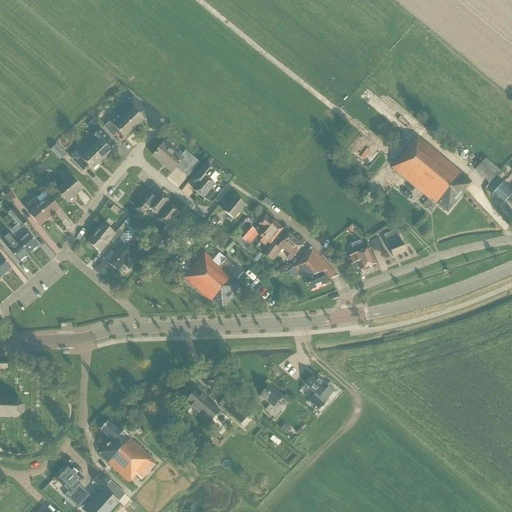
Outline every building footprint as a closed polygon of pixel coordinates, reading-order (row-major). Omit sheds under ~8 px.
[(123,118),(134,129),(144,121),(139,116),(145,110),(133,99),(118,113),(123,118)] [(108,114),(113,110),(108,105),(103,109),(108,114)] [(392,131),(401,120),(387,109),(379,120),(373,115),(363,128),(382,142),(390,131),(395,135),(386,146),(394,152),(403,140),(392,131)] [(134,129),(123,118),(118,113),(104,127),(113,137),(119,132),(125,138),(134,129)] [(113,144),(100,131),(95,136),(94,135),(85,144),(86,146),(102,161),(111,152),(108,149),(113,144)] [(465,190),(471,182),(417,137),(392,168),(428,199),(422,206),(427,209),(432,202),(436,205),(437,204),(448,213),(466,191),(465,190)] [(125,150),(131,142),(126,138),(120,145),(125,150)] [(200,163),(195,159),(185,151),(180,157),(164,143),(153,156),(165,166),(165,167),(171,173),(177,165),(189,175),(200,163)] [(92,170),(102,161),(86,146),(82,150),(86,154),(81,159),(76,153),(71,159),(81,169),(86,164),(92,170)] [(56,148),(50,151),(54,157),(59,154),(56,148)] [(489,183),(500,172),(486,159),(475,170),(489,183)] [(203,199),(215,185),(208,179),(215,172),(206,164),(197,175),(202,179),(193,190),(203,199)] [(67,203),(82,190),(72,178),(57,190),(67,203)] [(511,191),(503,183),(502,183),(498,179),(489,188),(494,192),(491,195),(502,205),(506,200),(511,206),(511,191)] [(39,203),(47,196),(44,192),(36,199),(39,203)] [(142,215),(148,208),(158,216),(169,202),(159,194),(155,199),(148,194),(135,210),(142,215)] [(40,225),(59,209),(48,197),(30,212),(40,225)] [(223,211),(234,219),(245,205),(235,197),(223,211)] [(161,233),(167,238),(170,235),(176,228),(171,223),(179,213),(169,205),(158,218),(167,226),(161,233)] [(13,236),(29,254),(38,246),(22,226),(27,222),(14,206),(6,213),(16,225),(9,231),(13,236)] [(115,245),(124,234),(136,219),(131,215),(115,234),(102,224),(87,242),(100,252),(110,241),(115,245)] [(258,225),(265,230),(260,236),(270,245),(283,229),(272,221),(265,215),(258,225)] [(245,242),(254,232),(248,226),(239,237),(245,242)] [(136,233),(130,227),(124,234),(115,245),(120,249),(107,263),(118,272),(124,265),(129,269),(137,260),(131,256),(132,255),(125,250),(130,244),(128,243),(136,233)] [(389,247),(393,257),(406,252),(397,230),(384,235),(389,247)] [(283,249),(287,253),(290,255),(287,258),(290,261),(303,245),(289,233),(277,248),(272,244),(264,254),(271,259),(276,252),(279,254),(283,249)] [(29,254),(13,236),(9,239),(7,237),(2,242),(19,262),(29,254)] [(382,245),(378,238),(369,242),(373,249),(382,245)] [(361,270),(375,264),(369,249),(364,251),(362,247),(363,246),(360,241),(351,245),(355,254),(349,257),(352,264),(357,262),(357,263),(358,262),(361,270)] [(326,282),(338,276),(313,250),(294,268),(305,280),(310,290),(327,284),(326,282)] [(237,280),(242,274),(226,260),(220,266),(204,253),(182,279),(210,303),(213,301),(222,309),(236,292),(236,291),(239,287),(236,284),(238,282),(237,280)] [(0,274),(2,277),(11,268),(0,255),(0,274)] [(98,266),(102,257),(96,255),(92,263),(98,266)] [(280,275),(273,269),(269,274),(276,280),(280,275)] [(309,401),(319,410),(326,402),(326,401),(334,392),(333,387),(329,384),(327,386),(313,375),(305,385),(316,394),(314,397),(313,396),(309,401)] [(282,398),(283,397),(269,385),(260,396),(270,405),(265,410),(275,418),(283,408),(276,402),(281,396),(282,398)] [(196,390),(185,402),(204,419),(215,407),(196,390)] [(227,393),(218,404),(240,422),(249,411),(227,393)] [(23,413),(24,405),(17,400),(0,399),(0,417),(16,418),(23,413)] [(129,485),(153,459),(120,428),(117,431),(107,422),(100,430),(110,439),(102,447),(104,449),(98,455),(129,485)] [(210,439),(220,436),(219,430),(208,433),(210,439)] [(276,448),(280,443),(272,436),(268,440),(276,448)] [(78,509),(90,496),(78,485),(83,479),(67,464),(54,479),(69,491),(64,496),(78,509)] [(108,484),(99,475),(93,481),(102,490),(108,484)] [(104,489),(89,505),(87,504),(83,508),(85,510),(84,511),(109,511),(118,502),(104,489)]
